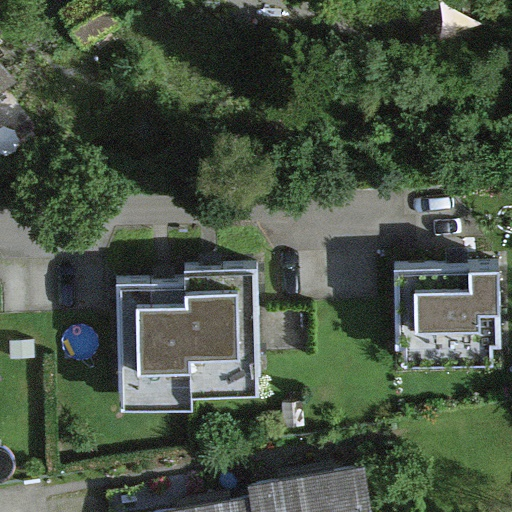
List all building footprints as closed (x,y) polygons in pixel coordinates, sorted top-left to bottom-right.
[(87,43),(121,22),(107,0),(79,0),(65,8),(87,43)] [(0,81),(13,72),(0,53),(0,81)] [(499,253),(397,254),(398,355),(499,355),(499,253)] [(189,254),(189,268),(190,382),(259,382),(258,254),(189,254)] [(120,269),(122,396),(190,395),(190,382),(189,268),(120,269)] [(369,511),(360,459),(309,468),(316,511),(369,511)] [(316,511),(309,468),(254,478),(256,489),(260,511),(316,511)] [(260,511),(256,489),(198,499),(200,511),(260,511)] [(200,511),(198,499),(124,511),(200,511)]
